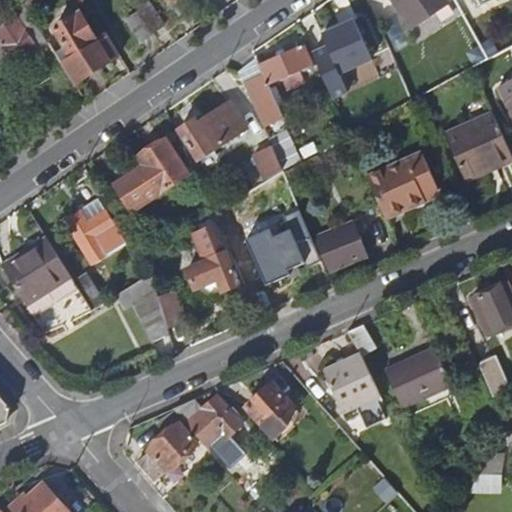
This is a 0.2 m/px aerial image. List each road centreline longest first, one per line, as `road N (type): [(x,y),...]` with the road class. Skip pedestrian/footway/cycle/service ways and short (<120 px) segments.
road 1 (tertiary): [(511,233),(70,427)]
road 2 (residential): [(0,191),(281,0)]
